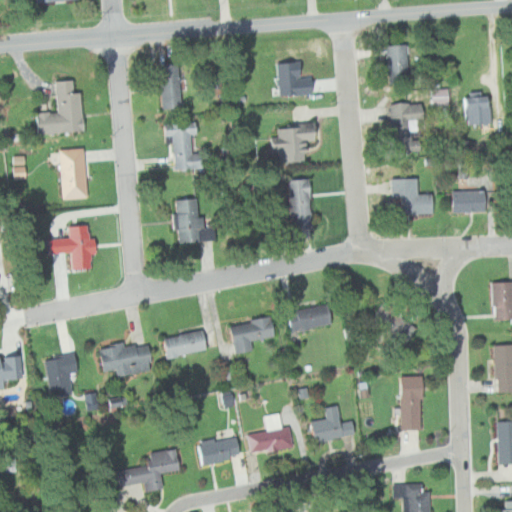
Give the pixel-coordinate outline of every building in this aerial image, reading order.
[(391,82),(412,81),(410,44),(390,46),(391,82)] [(283,95),(317,94),(316,79),(305,79),(304,62),(281,63),(283,95)] [(165,109),(184,108),(183,64),(164,64),(165,109)] [(41,134),(87,131),(85,92),(77,92),(76,80),(58,81),(60,112),(40,112),(41,134)] [(433,105),(450,104),(450,87),(433,88),(433,105)] [(467,126),(493,125),(492,96),(466,97),(467,126)] [(423,149),(423,139),(415,139),(414,131),(425,131),(424,102),(391,104),(394,151),(423,149)] [(177,170),(208,168),(207,153),(195,153),(194,134),(200,134),(200,122),(167,124),(168,136),(175,136),(177,170)] [(279,125),(279,137),(272,137),(273,150),(280,149),(280,162),(308,161),(307,152),(312,152),(312,141),(320,141),(320,124),(279,125)] [(64,197),(86,197),(85,148),(63,149),(64,197)] [(30,166),(15,167),(15,179),(30,179),(30,166)] [(387,196),(397,195),(397,213),(428,212),(428,192),(415,193),(414,176),(386,177),(387,196)] [(305,177),(285,178),(286,227),(306,227),(305,177)] [(463,190),(448,189),(448,211),(462,211),(463,190)] [(210,239),(209,226),(200,227),(199,213),(193,214),(193,197),(171,198),(173,241),(210,239)] [(67,267),(88,266),(87,236),(83,236),(83,224),(64,224),(64,236),(41,237),(42,252),(66,251),(67,267)] [(488,317),(508,317),(507,280),(487,281),(488,317)] [(282,309),(284,329),(324,325),(322,305),(282,309)] [(365,318),(398,345),(409,331),(376,305),(365,318)] [(248,339),(269,336),(266,314),(246,317),(247,322),(226,325),(230,352),(250,349),(248,339)] [(158,336),(161,356),(202,349),(198,329),(158,336)] [(148,369),(144,343),(119,346),(119,342),(94,346),(98,370),(113,368),(114,375),(148,369)] [(491,390),(511,389),(511,344),(511,343),(491,343),(491,390)] [(40,357),(45,390),(56,388),(57,394),(68,393),(65,372),(72,371),(70,353),(40,357)] [(0,377),(17,377),(16,354),(0,354),(0,377)] [(416,375),(395,375),(396,428),(417,428),(416,375)] [(81,392),(83,409),(98,407),(96,391),(81,392)] [(306,420),(310,441),(351,434),(348,419),(337,421),(334,404),(321,406),(323,417),(306,420)] [(246,452),(290,446),(287,426),(280,426),(277,412),(261,414),(263,429),(243,432),(246,452)] [(511,461),(511,419),(493,420),(494,462),(511,461)] [(192,441),(195,462),(236,456),(233,435),(192,441)] [(141,481),(142,490),(159,488),(157,472),(174,470),(171,447),(145,451),(147,463),(111,468),(113,485),(141,481)] [(426,511),(426,490),(418,490),(418,482),(388,483),(389,497),(399,497),(399,511),(426,511)] [(511,511),(511,499),(500,500),(501,507),(496,507),(496,511),(511,511)]
